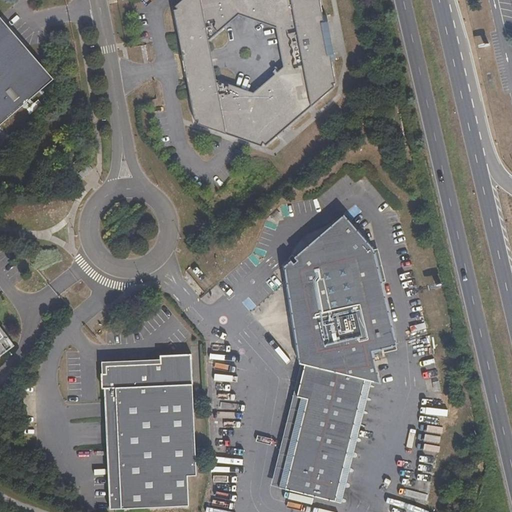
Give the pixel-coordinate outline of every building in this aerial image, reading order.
[(0,0),(0,126),(54,80),(0,17),(0,0)] [(175,10),(180,35),(191,97),(196,122),(200,121),(199,124),(263,147),(265,144),(267,146),(336,87),(334,84),(337,83),(321,0),(184,0),(176,7),(179,10),(175,10)] [(39,101),(27,111),(31,115),(43,105),(39,101)] [(84,160),(80,155),(72,163),(76,167),(84,160)] [(77,173),(81,177),(92,169),(88,164),(77,173)] [(282,262),(298,359),(304,358),(296,393),(300,394),(278,484),(340,499),(370,377),(379,379),(371,347),(395,341),(372,245),(342,210),(292,254),(295,257),(292,260),(289,256),(282,262)] [(0,328),(0,358),(14,348),(0,328)] [(104,386),(105,385),(117,385),(121,475),(109,475),(111,507),(190,503),(189,473),(198,472),(192,351),(161,352),(161,360),(141,361),(141,359),(104,360),(104,370),(103,370),(104,386)] [(105,385),(109,475),(121,475),(117,385),(105,385)]
